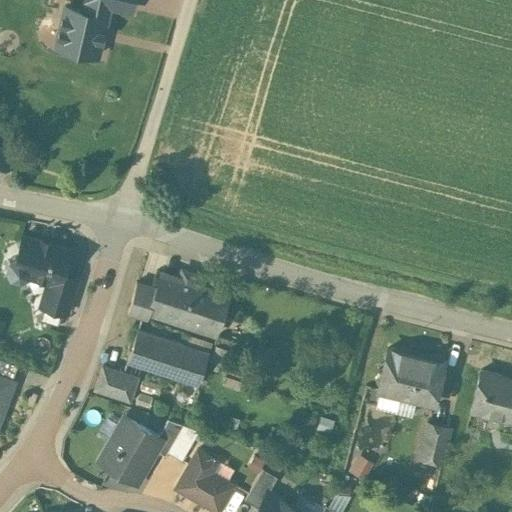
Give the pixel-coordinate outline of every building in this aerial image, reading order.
[(86,0),(84,9),(65,5),(56,44),(97,54),(106,14),(104,14),(107,4),(99,2),(99,0),(86,0)] [(99,0),(99,2),(107,4),(132,10),(133,0),(99,0)] [(9,146),(0,143),(0,178),(0,179),(9,146)] [(52,241),(41,238),(40,240),(23,235),(17,254),(9,259),(6,267),(11,275),(19,278),(27,273),(52,281),(58,283),(61,273),(69,248),(52,243),(52,241)] [(197,272),(180,266),(177,276),(194,282),(197,272)] [(177,276),(161,271),(155,287),(147,311),(148,311),(215,333),(228,293),(194,282),(177,276)] [(77,278),(61,273),(58,283),(52,281),(49,292),(44,291),(40,304),(66,312),(77,278)] [(155,287),(136,281),(127,313),(145,319),(148,311),(147,311),(155,287)] [(186,343),(138,327),(126,360),(198,383),(208,351),(196,346),(196,347),(186,343)] [(211,342),(189,335),(186,343),(196,347),(196,346),(208,351),(211,342)] [(228,350),(214,345),(209,360),(223,365),(228,350)] [(443,360),(389,347),(385,362),(378,367),(382,374),(378,389),(433,403),(443,360)] [(137,376),(102,365),(95,388),(129,399),(137,376)] [(511,376),(480,369),(471,409),(511,419),(511,376)] [(0,415),(13,380),(0,375),(0,415)] [(161,436),(125,415),(99,460),(135,481),(138,477),(154,448),(161,436)] [(183,423),(168,418),(158,435),(161,436),(162,437),(154,448),(165,454),(167,451),(183,423)] [(450,427),(426,422),(418,457),(441,462),(450,427)] [(183,423),(167,451),(181,459),(199,429),(183,423)] [(217,460),(197,448),(175,486),(218,511),(234,483),(212,470),(217,460)] [(363,456),(359,453),(349,469),(363,478),(373,462),(363,456)] [(277,476),(262,467),(244,498),(258,506),(267,491),(268,491),(277,476)] [(107,469),(102,482),(132,495),(138,483),(107,469)] [(268,491),(267,491),(258,506),(254,511),(288,511),(292,505),(268,491)]
